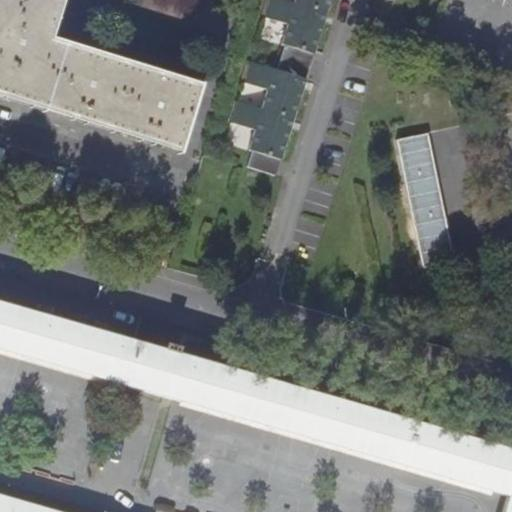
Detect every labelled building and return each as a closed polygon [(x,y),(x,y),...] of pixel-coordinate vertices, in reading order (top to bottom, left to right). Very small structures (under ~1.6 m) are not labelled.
[(511,0),(0,0),(0,96),(179,153),(199,86),(46,38),(57,0),(511,0)] [(328,0),(294,0),(293,6),(269,0),(268,0),(263,21),(286,28),(280,48),(284,49),(277,74),(249,66),(244,88),(267,94),(262,114),(238,107),(232,129),(255,136),(249,155),(252,156),(248,172),(277,180),(328,0)] [(424,131),(391,139),(419,267),(452,260),(424,131)] [(0,305),(0,352),(501,497),(496,511),(511,511),(511,453),(190,362),(195,343),(178,338),(180,331),(137,319),(130,343),(0,305)] [(0,511),(49,511),(0,498),(0,511)]
